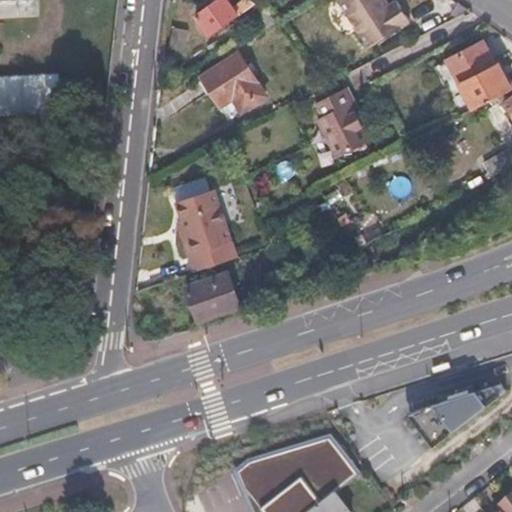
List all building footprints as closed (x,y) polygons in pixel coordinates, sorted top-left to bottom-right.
[(254,5),(248,0),(242,0),(234,6),(229,0),(222,0),(196,19),(209,37),(254,5)] [(378,1),(379,0),(336,0),(369,50),(409,24),(396,4),(388,9),(385,11),(378,1)] [(385,11),(388,9),(381,0),(379,0),(378,1),(385,11)] [(449,62),(474,111),(478,109),(511,92),(498,67),(493,69),(480,45),(449,62)] [(200,80),(220,109),(232,100),(241,114),(269,95),(240,52),(200,80)] [(0,113),(62,112),(61,71),(0,72),(0,113)] [(370,144),(354,112),(357,111),(348,91),(317,106),(324,119),(318,122),(337,160),(370,144)] [(493,179),(511,169),(511,152),(509,149),(483,164),(493,179)] [(194,273),(237,259),(214,191),(177,204),(183,220),(187,232),(181,234),(194,273)] [(177,223),(181,234),(187,232),(183,220),(177,223)] [(186,288),(198,323),(241,308),(228,273),(186,288)] [(422,413),(409,419),(433,448),(505,389),(499,383),(474,392),(471,384),(456,389),(458,396),(442,402),(443,407),(422,413)] [(238,475),(263,511),(314,511),(334,497),(361,476),(328,440),(251,464),(238,475)] [(345,511),(334,497),(314,511),(345,511)] [(511,511),(511,500),(499,510),(501,511),(511,511)]
